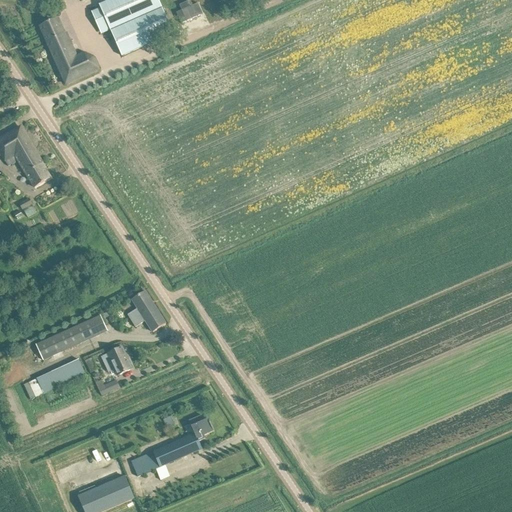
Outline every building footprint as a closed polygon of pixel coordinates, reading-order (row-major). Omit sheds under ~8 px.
[(158,0),(110,0),(100,5),(101,8),(111,30),(122,56),(173,33),(158,0)] [(181,10),(175,13),(180,24),(203,14),(198,3),(192,5),(189,0),(188,0),(178,5),(181,10)] [(77,56),(67,33),(65,34),(58,18),(40,26),(66,84),(100,69),(94,56),(88,59),(85,53),(77,56)] [(11,133),(0,139),(0,157),(2,156),(9,167),(18,162),(34,189),(42,184),(51,179),(20,127),(11,133)] [(29,199),(19,205),(22,210),(32,204),(29,199)] [(166,324),(154,306),(145,291),(132,300),(138,309),(128,315),(135,328),(146,321),(153,332),(166,324)] [(43,362),(99,337),(91,321),(36,346),(43,362)] [(132,369),(122,347),(113,351),(108,354),(101,357),(109,372),(115,369),(118,376),(123,373),(132,369)] [(93,359),(87,360),(90,371),(96,369),(93,359)] [(79,360),(24,385),(31,400),(86,375),(79,360)] [(95,384),(101,396),(119,388),(115,381),(104,386),(101,381),(95,384)] [(202,449),(199,442),(205,439),(204,436),(214,432),(209,420),(205,421),(202,415),(190,421),(196,434),(177,442),(177,440),(174,441),(175,444),(132,462),(138,476),(202,449)] [(165,418),(167,428),(174,426),(172,417),(165,418)] [(105,511),(135,500),(126,477),(79,497),(84,511),(105,511)]
